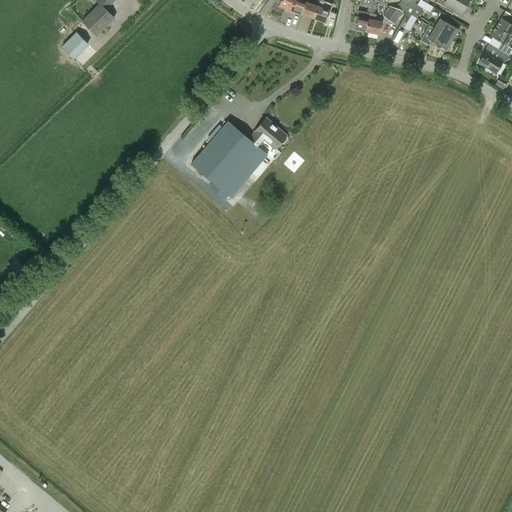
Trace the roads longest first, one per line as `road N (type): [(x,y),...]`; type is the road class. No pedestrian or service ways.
road 1 (unclassified): [(0,337),(266,25)]
road 2 (residential): [(458,75),(336,46)]
